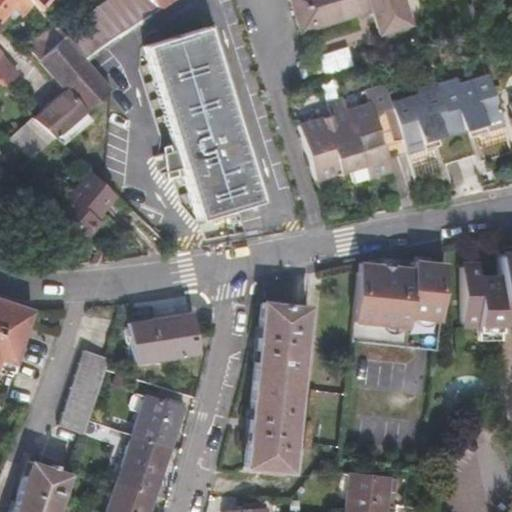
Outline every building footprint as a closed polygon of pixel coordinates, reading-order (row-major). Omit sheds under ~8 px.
[(22,0),(0,0),(0,18),(7,10),(16,18),(27,5),(22,0)] [(22,0),(27,5),(35,13),(45,0),(48,0),(50,2),(51,0),(54,0),(56,1),(56,0),(22,0)] [(80,62),(115,39),(155,11),(147,4),(144,2),(142,0),(103,0),(57,37),(80,62)] [(149,0),(147,4),(155,11),(163,6),(161,4),(156,0),(149,0)] [(284,0),(297,38),(352,21),(351,17),(365,14),(373,41),(405,30),(395,0),(419,0),(422,4),(435,0),(284,0)] [(104,91),(80,62),(57,37),(52,30),(48,27),(23,51),(61,94),(33,118),(39,126),(51,138),(79,114),(104,91)] [(248,207),(201,32),(115,55),(162,231),(248,207)] [(18,73),(0,53),(0,81),(2,84),(3,86),(18,73)] [(387,108),(400,151),(401,155),(427,147),(425,138),(443,133),(444,135),(468,128),(470,135),(497,127),(484,81),(453,90),(451,84),(433,90),(432,88),(413,94),(414,100),(387,108)] [(400,151),(387,108),(366,114),(363,104),(341,111),(336,98),(322,103),(326,116),(290,126),(306,178),(338,168),(342,182),(383,169),(375,143),(388,139),(392,153),(400,151)] [(511,105),(503,108),(511,141),(511,105)] [(79,114),(51,138),(55,143),(61,148),(87,123),(79,114)] [(39,126),(33,118),(6,141),(27,161),(51,138),(39,126)] [(401,155),(409,181),(436,177),(427,147),(401,155)] [(128,160),(134,190),(148,186),(140,157),(128,160)] [(108,194),(101,187),(84,171),(49,215),(80,240),(93,223),(88,218),(108,194)] [(85,267),(109,264),(89,247),(85,267)] [(511,258),(491,258),(491,282),(470,282),(469,268),(452,268),(451,325),(469,325),(469,335),(492,335),(492,325),(511,325),(511,258)] [(430,334),(436,276),(403,272),(403,278),(388,276),(350,272),(344,332),(396,338),(398,329),(430,334)] [(0,304),(0,365),(13,370),(31,315),(23,313),(0,304)] [(284,480),(302,316),(257,310),(237,476),(284,480)] [(128,369),(190,359),(184,319),(122,330),(128,369)] [(492,343),(492,335),(469,335),(469,343),(492,343)] [(77,438),(102,362),(78,354),(53,430),(77,438)] [(0,365),(0,377),(10,380),(13,370),(0,365)] [(127,441),(163,453),(176,414),(140,401),(127,441)] [(163,453),(127,441),(111,488),(147,500),(155,503),(158,491),(151,489),(163,453)] [(44,471),(24,465),(7,511),(51,511),(56,500),(63,478),(49,473),(51,468),(45,466),(44,471)] [(337,511),(374,511),(376,499),(383,500),(384,486),(341,481),(337,511)] [(142,511),(147,500),(111,488),(102,511),(142,511)]
